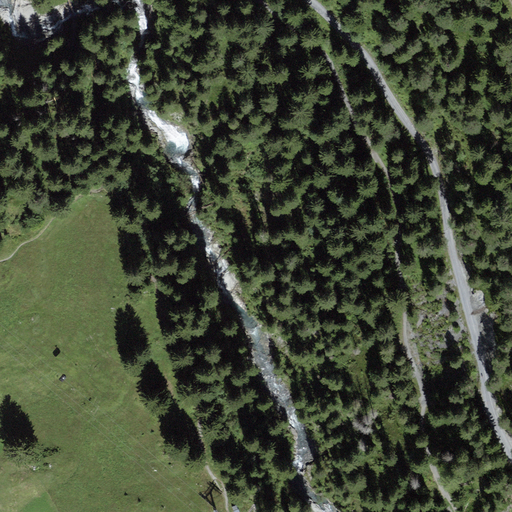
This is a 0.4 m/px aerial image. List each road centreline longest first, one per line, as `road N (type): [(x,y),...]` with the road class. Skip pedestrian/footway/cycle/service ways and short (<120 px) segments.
road 1 (track): [(454,511),(420,440),(392,198),(315,49),(249,0)]
road 2 (track): [(511,458),(481,379),(439,170),(374,71),(312,0)]
